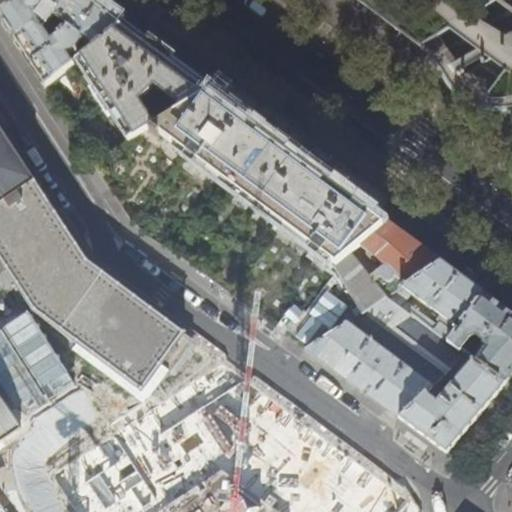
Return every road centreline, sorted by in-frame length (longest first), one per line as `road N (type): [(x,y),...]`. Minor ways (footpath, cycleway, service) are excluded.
road 1 (residential): [(0,77),(110,243),(468,510)]
road 2 (secondary): [(194,0),(511,238)]
